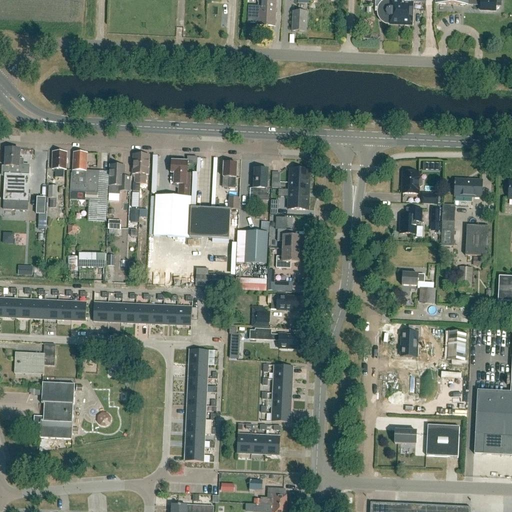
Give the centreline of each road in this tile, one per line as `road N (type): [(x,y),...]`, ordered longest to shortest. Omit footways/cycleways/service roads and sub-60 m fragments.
road 1 (unclassified): [(4,82),(60,43),(511,66)]
road 2 (unclassified): [(24,138),(265,149)]
road 3 (tertiary): [(266,133),(51,122)]
road 4 (unclassified): [(364,482),(371,314),(369,300),(346,286)]
road 5 (unclassified): [(316,480),(321,377),(346,286)]
road 6 (residential): [(168,349),(0,337)]
road 7 (residential): [(147,482),(0,496)]
road 8 (unclassified): [(511,488),(364,482)]
road 9 (tertiary): [(511,145),(366,138)]
road 10 (residential): [(147,482),(164,463),(168,349)]
